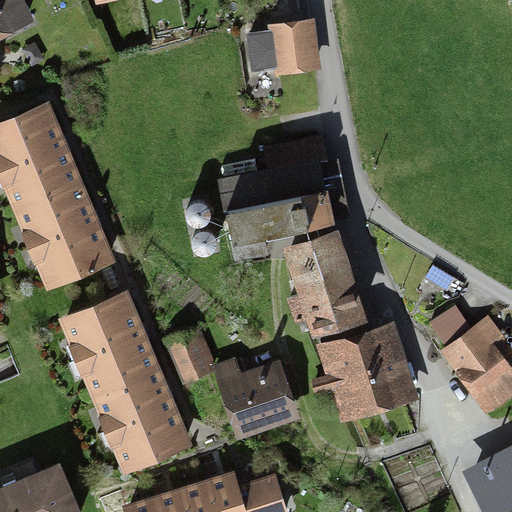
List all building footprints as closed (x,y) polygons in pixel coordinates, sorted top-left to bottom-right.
[(21,0),(0,0),(0,41),(34,26),(21,0)] [(247,32),(253,69),(314,61),(309,23),(247,32)] [(12,205),(81,176),(49,98),(0,118),(0,187),(4,186),(12,205)] [(322,132),(263,145),(267,166),(257,167),(255,157),(221,165),(223,175),(219,175),(231,234),(229,234),(234,260),(271,253),(267,233),(351,215),(338,156),(327,158),(322,132)] [(81,176),(12,205),(28,245),(21,248),(27,263),(35,260),(46,287),(116,259),(81,176)] [(371,325),(339,224),(282,242),(297,291),(286,294),(294,320),(307,316),(325,372),(310,377),(315,395),(331,390),(340,421),(419,396),(395,317),(371,325)] [(426,276),(446,288),(454,276),(433,264),(426,276)] [(92,397),(162,367),(128,286),(58,315),(70,344),(61,347),(73,377),(82,373),(92,397)] [(430,321),(446,344),(471,326),(455,303),(430,321)] [(511,345),(489,313),(471,326),(446,344),(440,348),(486,413),(511,394),(511,345)] [(164,336),(182,383),(214,371),(211,363),(214,362),(200,323),(164,336)] [(214,371),(239,438),(301,415),(279,357),(241,371),(239,365),(245,363),(242,355),(237,357),(235,354),(214,362),(211,363),(214,371)] [(162,367),(92,397),(99,414),(91,417),(104,448),(112,445),(123,472),(193,443),(162,367)] [(0,482),(0,511),(83,511),(61,457),(0,482)] [(247,511),(238,481),(234,467),(204,476),(215,511),(247,511)] [(247,511),(288,511),(276,469),(238,481),(247,511)] [(215,511),(204,476),(178,484),(186,511),(215,511)] [(186,511),(178,484),(153,492),(159,511),(186,511)] [(159,511),(153,492),(122,502),(124,511),(159,511)]
